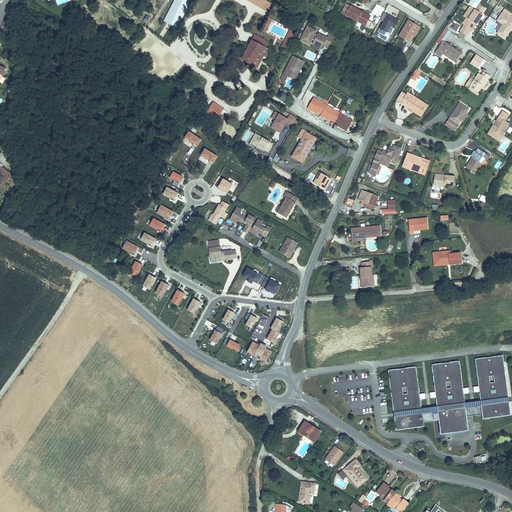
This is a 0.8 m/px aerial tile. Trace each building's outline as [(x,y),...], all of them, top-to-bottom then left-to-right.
[(263,0),(247,0),(269,13),(273,5),(263,0)] [(472,30),(483,14),(481,13),(485,8),(480,5),(476,10),(475,9),(468,19),(466,18),(462,24),(472,30)] [(370,16),(350,6),(348,9),(344,7),(342,13),(371,28),(373,24),(368,21),(370,16)] [(468,19),(475,9),(470,6),(464,16),(466,18),(468,19)] [(511,18),(509,16),(511,13),(505,9),(498,19),(502,22),(503,24),(502,25),(497,33),(505,38),(511,30),(510,30),(511,27),(511,18)] [(399,21),(390,16),(389,17),(386,16),(380,28),(387,32),(390,26),(395,28),(399,21)] [(262,31),(265,32),(272,19),(268,18),(262,31)] [(414,36),(420,27),(408,20),(399,36),(407,40),(409,37),(411,34),(414,36)] [(226,30),(232,34),(237,26),(230,22),(226,30)] [(316,31),(307,26),(301,40),(309,44),(312,39),(314,40),(313,43),(315,44),(318,43),(323,46),(324,45),(328,47),(334,36),(329,33),(327,38),(318,33),(317,35),(314,34),(316,31)] [(284,42),(289,44),(294,35),(291,34),(293,30),(290,29),(284,42)] [(265,47),(268,42),(255,35),(242,59),(253,65),(259,53),(261,54),(265,47)] [(461,53),(455,49),(454,50),(452,49),(453,47),(443,41),(437,50),(442,53),(455,62),(461,53)] [(269,50),(265,47),(261,54),(259,53),(253,65),(257,67),(264,55),(266,57),(269,50)] [(475,54),(469,63),(477,68),(484,59),(475,54)] [(293,56),(281,80),(285,82),(288,76),(289,73),(296,77),(299,71),(297,70),(298,68),(299,68),(303,61),(293,56)] [(415,81),(421,72),(416,68),(410,77),(415,81)] [(479,88),(481,85),(482,86),(483,87),(490,76),(483,71),(481,75),(479,73),(474,80),(468,88),(477,94),(480,89),(479,88)] [(468,88),(474,80),(471,78),(465,86),(468,88)] [(413,110),(413,111),(421,116),(428,106),(418,100),(417,102),(411,98),(412,96),(408,93),(401,103),(410,109),(411,110),(411,109),(413,110)] [(321,114),(326,105),(313,98),(307,108),(317,114),(318,112),(321,114)] [(213,101),(205,113),(216,120),(223,108),(213,101)] [(466,113),(469,109),(460,103),(450,118),(459,124),(461,121),(464,116),(466,113)] [(334,122),(339,113),(326,105),(320,116),(330,121),(331,120),(334,122)] [(504,131),(509,123),(505,121),(509,115),(503,111),(499,117),(500,117),(495,125),(494,125),(492,128),(493,132),(490,135),(495,138),(503,137),(506,133),(504,131)] [(297,118),(290,114),(287,119),(275,112),(272,118),(276,120),(271,127),(276,130),(277,129),(280,131),(283,126),(282,125),(283,124),(284,124),(286,122),(292,126),(297,118)] [(339,113),(334,122),(337,124),(337,125),(346,131),(352,120),(339,113)] [(454,130),(459,124),(450,118),(445,124),(454,130)] [(306,132),(302,129),(298,137),(302,139),(306,132)] [(201,140),(189,131),(184,139),(190,143),(191,141),(193,143),(192,144),(196,147),(201,140)] [(306,132),(302,139),(292,156),(302,162),(316,137),(306,132)] [(273,144),(255,134),(250,143),(257,147),(255,149),(260,152),(261,150),(264,151),(264,150),(268,152),(273,144)] [(395,164),(401,148),(393,145),(392,148),(391,150),(389,149),(388,152),(383,150),(382,152),(377,150),(375,158),(380,160),(380,158),(390,162),(395,164)] [(474,173),(485,158),(487,160),(490,156),(478,148),(476,152),(474,151),(471,156),(473,157),(474,158),(472,161),(471,160),(466,167),(474,173)] [(217,156),(205,149),(200,156),(206,160),(207,159),(209,160),(209,161),(213,164),(217,156)] [(428,164),(421,161),(422,159),(407,153),(402,166),(407,168),(408,166),(418,169),(417,172),(424,175),(428,164)] [(388,167),(390,162),(380,158),(378,163),(388,167)] [(378,170),(379,166),(380,165),(378,164),(373,162),(369,173),(376,176),(376,174),(378,175),(380,171),(378,170)] [(0,172),(4,176),(0,180),(0,188),(1,189),(12,174),(2,167),(1,168),(0,167),(0,172)] [(183,177),(173,172),(170,177),(180,183),(183,177)] [(330,178),(322,173),(318,180),(316,179),(314,183),(325,190),(329,184),(327,183),(330,178)] [(453,186),(454,177),(445,175),(445,177),(435,176),(433,185),(444,187),(444,185),(453,186)] [(233,185),(223,179),(217,188),(221,190),(222,189),(227,193),(233,185)] [(167,188),(163,194),(174,200),(178,194),(167,188)] [(378,197),(362,190),(358,200),(362,201),(374,206),(378,197)] [(276,212),(287,218),(291,209),(290,209),(291,207),(292,208),(295,202),(294,202),(297,197),(287,192),(285,196),(286,197),(281,207),(279,206),(276,212)] [(229,204),(223,201),(221,205),(219,204),(213,215),(212,214),(208,220),(215,224),(220,216),(225,219),(228,214),(224,212),(229,204)] [(396,209),(396,201),(388,201),(388,210),(382,210),(382,214),(396,213),(396,209)] [(161,206),(158,213),(169,219),(173,212),(161,206)] [(236,207),(230,219),(235,222),(235,221),(237,222),(238,220),(241,222),(242,221),(244,218),(244,217),(239,214),(241,210),(236,207)] [(251,227),(255,219),(248,215),(246,219),(244,222),(247,224),(248,225),(247,226),(246,225),(243,231),(247,234),(249,230),(251,227)] [(428,228),(427,218),(408,220),(410,233),(414,233),(414,230),(428,228)] [(153,219),(150,225),(157,229),(159,230),(161,231),(165,225),(153,219)] [(253,228),(251,231),(256,234),(257,233),(258,234),(259,232),(267,236),(271,229),(267,226),(266,229),(260,226),(262,222),(258,219),(253,228)] [(381,236),(380,226),(352,229),(352,234),(357,234),(357,237),(365,236),(365,237),(366,237),(381,236)] [(144,233),(141,240),(148,244),(150,244),(152,246),(156,239),(144,233)] [(298,243),(288,237),(279,252),(289,258),(298,243)] [(219,240),(208,242),(210,257),(216,257),(216,262),(222,261),(222,258),(224,258),(224,261),(233,259),(233,258),(232,251),(232,250),(221,251),(219,240)] [(123,248),(135,255),(139,247),(127,241),(123,248)] [(461,263),(460,253),(452,254),(452,251),(449,251),(435,252),(437,263),(450,262),(450,264),(461,263)] [(437,263),(435,252),(433,253),(434,266),(450,264),(450,262),(437,263)] [(130,273),(136,276),(143,265),(136,261),(130,273)] [(372,275),(371,267),(372,267),(372,261),(362,262),(362,267),(360,267),(361,276),(363,276),(364,286),(374,285),(373,275),(372,275)] [(249,279),(248,281),(252,283),(253,281),(258,283),(263,275),(258,272),(259,271),(254,269),(253,271),(248,268),(244,275),(249,279)] [(156,278),(150,274),(148,277),(147,278),(143,286),(150,289),(156,278)] [(270,289),(276,292),(280,285),(274,282),(275,280),(271,277),(270,279),(266,277),(261,286),(266,288),(265,289),(269,292),(270,289)] [(350,277),(351,288),(360,288),(360,277),(350,277)] [(162,281),(156,293),(162,296),(167,289),(167,287),(169,285),(162,281)] [(178,290),(172,301),(178,305),(182,297),(183,296),(185,293),(178,290)] [(194,299),(188,310),(194,314),(198,306),(199,305),(201,302),(194,299)] [(234,313),(229,310),(223,320),(229,323),(234,313)] [(257,318),(252,315),(246,325),(252,328),(257,318)] [(278,318),(277,318),(273,325),(272,327),(271,328),(273,329),(269,336),(268,339),(267,339),(272,342),(271,344),(273,345),(274,343),(280,330),(279,329),(283,321),(281,320),(278,318)] [(221,333),(215,330),(214,333),(213,334),(210,340),(216,343),(219,337),(221,337),(222,334),(221,333)] [(227,346),(237,351),(240,346),(230,340),(227,346)] [(269,348),(260,343),(259,345),(253,342),(247,352),(254,356),(255,354),(260,357),(259,359),(266,363),(271,352),(269,350),(267,350),(268,349),(269,348)] [(416,367),(388,371),(393,412),(394,417),(395,430),(424,426),(424,422),(439,420),(440,434),(468,430),(467,417),(483,415),(483,419),(510,415),(509,402),(508,397),(503,355),(474,358),(481,401),(465,403),(459,361),(432,365),(437,407),(421,408),(416,367)] [(320,432),(311,426),(310,426),(305,422),(299,431),(304,434),(314,441),(320,432)] [(334,446),(325,459),(334,466),(343,452),(334,446)] [(487,454),(474,457),(475,463),(488,460),(487,454)] [(360,465),(356,460),(347,467),(351,471),(357,467),(360,465)] [(302,475),(305,470),(298,466),(295,471),(302,475)] [(366,480),(361,474),(362,473),(357,467),(351,471),(347,467),(339,474),(343,479),(348,475),(357,486),(366,480)] [(313,494),(315,484),(303,482),(302,490),(301,489),(299,498),(299,502),(309,503),(310,493),(313,494)] [(399,498),(394,495),(395,494),(391,490),(388,488),(389,486),(384,482),(377,493),(381,496),(382,495),(385,498),(384,500),(388,503),(387,504),(392,507),(392,506),(393,505),(396,508),(395,509),(399,511),(400,511),(408,502),(403,498),(402,500),(399,498)] [(359,511),(362,508),(353,502),(350,507),(353,509),(357,511),(359,511)]
